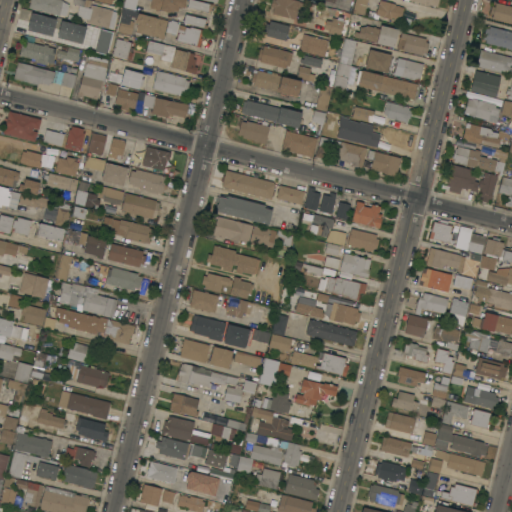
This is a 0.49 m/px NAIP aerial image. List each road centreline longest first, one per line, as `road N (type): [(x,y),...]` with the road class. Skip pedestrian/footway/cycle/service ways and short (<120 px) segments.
road 1 (residential): [(244,0),(113,511)]
road 2 (residential): [(0,93),(511,224)]
road 3 (tertiary): [(467,0),(339,511)]
